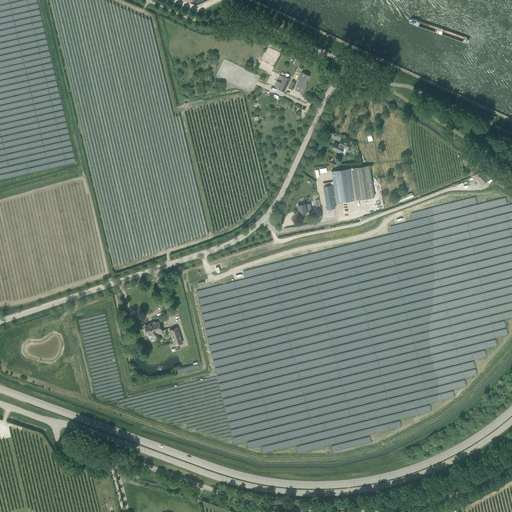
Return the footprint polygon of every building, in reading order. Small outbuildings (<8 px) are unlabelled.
[(299,82),(295,89),(303,93),(305,87),(304,86),(309,76),(302,72),(298,81),(299,82)] [(277,89),(284,92),(290,79),(284,76),(277,89)] [(341,139),(339,144),(334,142),(331,149),(341,153),(344,148),(347,149),(350,143),(341,139)] [(369,165),(351,168),(356,200),(374,197),(369,165)] [(333,185),(332,185),(334,203),(336,203),(354,200),(349,168),(331,171),(333,185)] [(474,176),(483,185),(489,179),(480,170),(474,176)] [(334,203),(332,185),(323,186),(327,209),(335,207),(334,203)] [(310,203),(298,205),(299,214),(312,212),(310,203)] [(145,326),(148,337),(151,336),(151,337),(157,335),(157,334),(157,333),(161,332),(158,322),(155,323),(154,322),(148,324),(148,325),(145,326)] [(169,330),(174,346),(183,343),(177,327),(169,330)]
